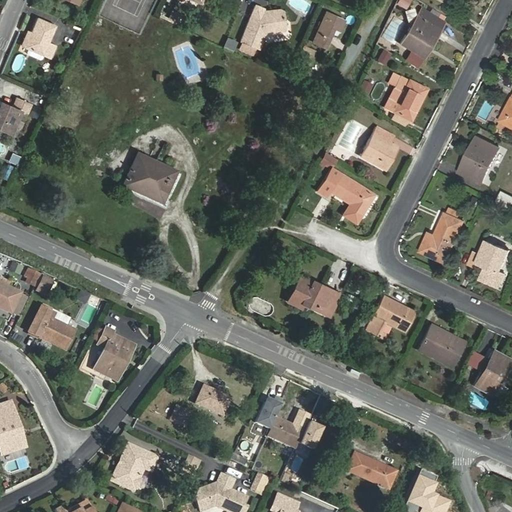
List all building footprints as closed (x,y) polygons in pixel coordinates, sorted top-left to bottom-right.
[(259,48),(266,31),(272,31),(274,32),(284,30),(285,29),(283,11),(280,10),(264,12),(264,9),(255,6),(241,41),(259,48)] [(422,9),(418,17),(439,30),(444,23),(422,9)] [(172,10),(168,20),(180,25),(184,15),(172,10)] [(340,31),(345,21),(326,12),(313,42),(325,48),(334,28),(340,31)] [(436,35),(439,30),(418,17),(402,43),(423,57),(428,48),(425,46),(432,33),(436,35)] [(42,56),(55,25),(38,18),(25,48),(40,55),(42,56)] [(314,50),(305,46),(302,53),(311,57),(314,50)] [(40,55),(25,48),(23,52),(38,59),(40,55)] [(385,64),(391,54),(384,50),(378,60),(385,64)] [(412,120),(427,89),(401,76),(390,97),(399,101),(394,111),(396,112),(409,119),(412,120)] [(390,97),(385,107),(394,111),(399,101),(390,97)] [(511,126),(511,99),(500,120),(511,126)] [(0,130),(11,135),(22,111),(0,101),(0,102),(0,130)] [(407,123),(409,119),(396,112),(394,117),(407,123)] [(388,146),(391,140),(374,130),(359,156),(386,171),(397,151),(388,146)] [(484,183),(500,151),(477,139),(468,158),(471,160),(468,166),(465,165),(461,172),(484,183)] [(323,159),(334,167),(338,160),(327,153),(323,159)] [(7,162),(15,166),(19,158),(11,154),(7,162)] [(164,197),(175,171),(137,154),(124,184),(133,188),(135,184),(164,197)] [(0,175),(0,176),(6,179),(11,167),(6,165),(4,170),(3,169),(0,175)] [(356,223),(374,195),(332,168),(317,191),(325,196),(328,190),(353,206),(347,217),(356,223)] [(511,197),(502,192),(497,202),(510,209),(511,205),(511,197)] [(439,260),(445,263),(464,222),(446,214),(434,240),(428,237),(421,252),(432,256),(434,252),(440,255),(439,260)] [(501,272),(510,251),(488,241),(481,255),(475,252),(470,264),(476,267),(478,262),(488,266),(482,279),(499,287),(505,274),(501,272)] [(12,262),(9,269),(19,273),(22,267),(12,262)] [(26,282),(34,286),(40,276),(28,270),(25,276),(28,278),(26,282)] [(51,281),(41,277),(34,291),(44,295),(51,281)] [(299,278),(290,297),(301,303),(329,316),(340,294),(312,281),(311,284),(299,278)] [(19,293),(0,284),(0,308),(9,313),(19,293)] [(405,332),(415,312),(383,296),(366,329),(380,336),(386,323),(405,332)] [(64,350),(74,330),(49,317),(51,313),(40,307),(28,332),(64,350)] [(452,367),(465,342),(431,325),(418,350),(452,367)] [(126,359),(133,346),(111,334),(112,332),(105,328),(97,345),(104,348),(93,370),(106,376),(107,373),(114,377),(124,358),(126,359)] [(473,386),(492,397),(511,361),(511,358),(493,349),(473,386)] [(223,413),(230,398),(203,386),(195,404),(213,411),(214,409),(223,413)] [(255,423),(269,429),(282,401),(275,398),(273,402),(271,406),(264,403),(255,423)] [(15,429),(18,428),(12,410),(9,411),(7,404),(0,405),(0,450),(1,454),(21,448),(15,429)] [(184,427),(191,414),(182,409),(175,423),(184,427)] [(295,445),(302,431),(275,419),(268,436),(285,443),(286,441),(295,445)] [(322,428),(308,422),(299,443),(312,449),(322,428)] [(131,445),(127,443),(111,481),(115,482),(121,466),(123,467),(125,461),(124,461),(131,445)] [(121,466),(115,482),(135,491),(136,488),(138,487),(141,481),(140,478),(144,468),(151,471),(158,456),(131,445),(124,461),(125,461),(123,467),(121,466)] [(346,471),(380,486),(381,484),(391,488),(398,472),(354,453),(346,471)] [(199,461),(186,455),(184,461),(197,467),(199,461)] [(248,461),(235,455),(232,460),(246,467),(248,461)] [(197,467),(184,461),(180,469),(193,475),(197,467)] [(437,476),(419,468),(404,501),(421,508),(419,511),(443,511),(449,500),(430,492),(437,476)] [(220,473),(216,482),(199,489),(194,498),(199,511),(215,505),(231,511),(243,511),(246,505),(243,503),(246,496),(229,488),(233,479),(220,473)] [(261,493),(268,478),(257,473),(250,489),(261,493)] [(297,511),(298,511),(295,511),(299,503),(277,493),(270,510),(274,511),(297,511)] [(93,511),(87,500),(65,511),(63,507),(55,510),(55,511),(93,511)] [(138,511),(140,509),(121,500),(114,511),(138,511)]
